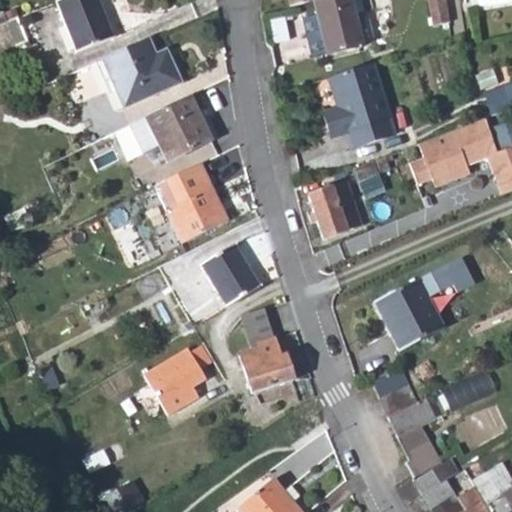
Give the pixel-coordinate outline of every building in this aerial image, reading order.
[(112,39),(96,0),(62,0),(55,3),(54,4),(75,54),(112,39)] [(288,0),(291,8),(313,2),(322,0),(288,0)] [(361,46),(350,0),(322,0),(313,2),(326,55),(361,46)] [(444,0),(427,0),(434,26),(450,22),(444,0)] [(158,68),(147,44),(100,66),(123,115),(180,87),(168,63),(158,68)] [(389,136),(369,67),(327,80),(337,118),(321,123),(326,139),(342,134),(347,150),(389,136)] [(475,77),(480,92),(505,83),(508,83),(503,68),(475,77)] [(210,142),(189,98),(144,119),(159,149),(166,164),(210,142)] [(461,127),(416,145),(421,158),(408,164),(415,185),(430,179),(433,188),(468,175),(465,167),(486,159),(500,199),(511,193),(511,150),(496,156),(483,118),(461,127)] [(144,119),(112,134),(127,165),(159,149),(144,119)] [(228,150),(204,158),(209,173),(233,165),(228,150)] [(383,158),(388,168),(398,165),(393,153),(383,158)] [(388,168),(383,158),(353,169),(359,186),(380,179),(379,176),(389,172),(388,168)] [(226,223),(198,166),(152,189),(181,246),(226,223)] [(345,187),(307,201),(322,241),(344,232),(340,221),(356,216),(345,187)] [(200,266),(225,309),(242,299),(260,288),(234,245),(200,266)] [(418,283),(374,305),(398,355),(442,332),(418,283)] [(262,312),(251,315),(254,320),(263,315),(262,312)] [(238,320),(241,328),(254,320),(251,315),(245,317),(238,320)] [(241,328),(246,344),(268,331),(263,315),(254,320),(241,328)] [(257,349),(236,357),(251,396),(293,381),(285,358),(279,359),(268,331),(246,344),(248,348),(256,347),(257,349)] [(203,381),(185,350),(141,376),(165,417),(196,399),(190,388),(203,381)] [(42,351),(30,357),(32,363),(37,375),(51,368),(42,351)] [(371,384),(378,400),(407,386),(400,371),(371,384)] [(444,386),(450,408),(499,392),(492,371),(444,386)] [(378,400),(387,418),(416,404),(407,386),(378,400)] [(387,418),(398,441),(418,430),(438,420),(426,398),(416,404),(387,418)] [(398,441),(409,460),(429,449),(418,430),(398,441)] [(403,464),(411,479),(437,464),(429,449),(409,460),(403,464)] [(455,472),(449,459),(412,480),(420,494),(455,472)] [(496,466),(471,484),(473,489),(479,500),(482,505),(498,495),(508,511),(511,511),(511,485),(510,487),(496,466)] [(100,498),(107,511),(124,511),(147,499),(135,478),(100,498)] [(235,511),(236,511),(299,511),(292,503),(283,492),(271,479),(235,511)] [(452,496),(443,482),(421,495),(429,510),(452,496)] [(283,492),(292,503),(298,499),(288,488),(283,492)] [(473,489),(454,501),(462,511),(479,500),(473,489)] [(429,510),(430,511),(460,511),(462,511),(454,501),(452,496),(429,510)] [(486,511),(482,505),(479,500),(462,511),(460,511),(486,511)]
